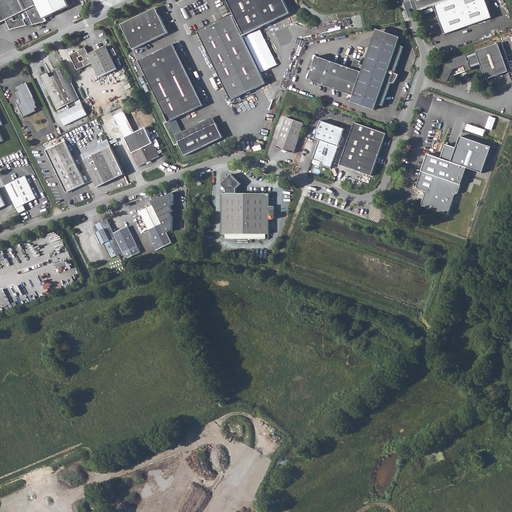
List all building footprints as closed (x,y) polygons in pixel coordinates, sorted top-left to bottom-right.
[(0,0),(0,22),(4,20),(8,28),(25,25),(23,20),(28,18),(32,25),(44,24),(43,20),(69,8),(64,0),(0,0)] [(230,15),(196,31),(229,99),(263,83),(241,36),(287,14),(280,0),(223,0),(231,15),(230,15)] [(485,0),(443,0),(433,4),(444,33),(491,16),(485,0)] [(155,7),(144,11),(147,18),(158,13),(155,7)] [(147,18),(144,11),(120,23),(132,47),(166,31),(158,13),(147,18)] [(371,34),(395,43),(398,35),(374,26),(371,34)] [(374,102),(383,78),(388,80),(402,45),(395,43),(371,34),(358,69),(315,53),(306,77),(350,93),(374,102)] [(484,77),(507,69),(499,47),(497,41),(475,48),(476,52),(466,55),(465,52),(445,59),(440,77),(446,78),(448,73),(470,66),(469,63),(479,60),(484,77)] [(172,43),(137,59),(166,121),(201,104),(172,43)] [(85,45),(69,52),(76,68),(92,61),(98,74),(116,66),(106,44),(88,52),(85,45)] [(86,112),(62,63),(54,67),(57,73),(50,76),(48,70),(41,73),(57,106),(72,99),(74,103),(56,112),(62,124),(86,112)] [(23,77),(14,81),(15,85),(13,86),(16,91),(14,92),(17,101),(15,101),(21,114),(34,108),(33,105),(35,104),(33,101),(34,100),(23,77)] [(379,104),(388,80),(383,78),(374,102),(379,104)] [(374,102),(350,93),(348,99),(372,108),(374,102)] [(285,114),(274,143),(291,149),(301,120),(285,114)] [(210,115),(172,134),(176,141),(214,122),(210,115)] [(340,132),(341,128),(342,126),(318,118),(312,135),(316,136),(310,155),(318,158),(317,160),(320,161),(320,163),(328,166),(340,132)] [(384,132),(353,121),(350,131),(349,135),(339,163),(370,174),(384,132)] [(214,122),(176,141),(183,155),(220,136),(214,122)] [(136,165),(144,161),(149,159),(157,155),(142,126),(122,136),(136,165)] [(447,145),(442,159),(468,168),(483,173),(492,148),(461,137),(457,149),(447,145)] [(83,181),(62,138),(43,148),(63,190),(83,181)] [(95,185),(121,172),(108,145),(81,157),(95,185)] [(442,159),(429,154),(417,189),(427,192),(422,206),(449,216),(456,197),(459,195),(468,168),(442,159)] [(23,174),(2,184),(16,213),(26,208),(24,203),(34,198),(23,174)] [(269,214),(274,214),(275,214),(275,206),(270,206),(270,193),(237,192),(237,188),(242,184),(232,174),(222,183),(226,188),(226,192),(222,192),(221,234),(224,234),(224,238),(265,238),(265,235),(269,234),(269,219),(269,214)] [(168,193),(165,194),(166,198),(164,199),(164,201),(165,202),(161,204),(163,211),(173,206),(168,193)] [(170,241),(152,204),(142,209),(141,207),(135,210),(139,216),(140,215),(154,244),(152,245),(154,249),(170,241)] [(115,253),(120,250),(111,231),(104,217),(92,223),(96,230),(93,231),(99,243),(101,242),(108,256),(115,253)] [(125,224),(111,231),(120,250),(122,253),(123,257),(137,250),(125,224)]
